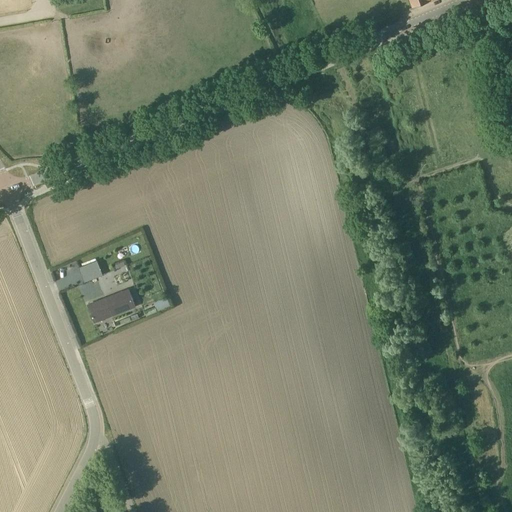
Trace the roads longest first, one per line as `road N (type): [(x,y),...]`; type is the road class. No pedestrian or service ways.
road 1 (tertiary): [(8,190),(473,0)]
road 2 (unclassified): [(98,424),(8,190)]
